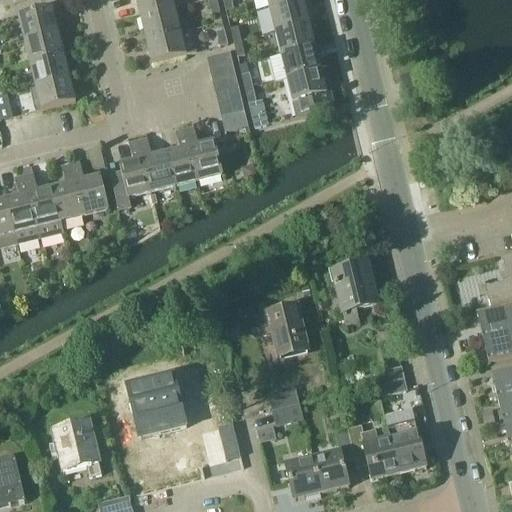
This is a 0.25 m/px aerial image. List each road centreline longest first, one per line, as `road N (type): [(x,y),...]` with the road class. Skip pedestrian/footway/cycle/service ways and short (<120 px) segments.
road 1 (tertiary): [(471,499),(406,235)]
road 2 (tertiary): [(406,235),(348,0)]
road 3 (residential): [(0,156),(126,125),(123,111)]
road 4 (residential): [(181,511),(177,498),(257,478),(264,511)]
